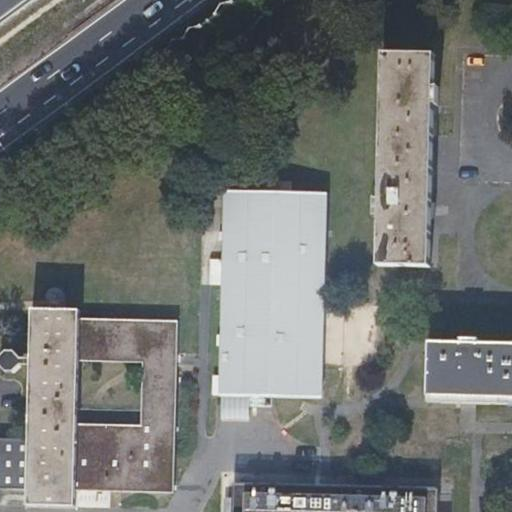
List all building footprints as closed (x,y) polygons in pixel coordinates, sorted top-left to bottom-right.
[(378,261),(431,263),(435,101),(440,101),(440,82),(435,82),(436,49),(384,47),(380,196),(374,195),(373,214),(379,215),(378,261)] [(225,198),(219,402),(312,405),(323,405),(329,201),(225,198)] [(13,309),(12,361),(12,370),(11,440),(0,440),(0,490),(11,490),(11,507),(60,508),(59,491),(158,492),(161,320),(60,318),(60,310),(13,309)] [(511,394),(511,340),(480,340),(480,336),(461,335),(461,340),(429,339),(428,393),(511,394)] [(12,370),(12,361),(3,361),(0,357),(0,371),(3,370),(12,370)] [(436,511),(437,486),(327,483),(235,480),(234,511),(436,511)] [(450,511),(451,486),(437,486),(436,511),(450,511)]
